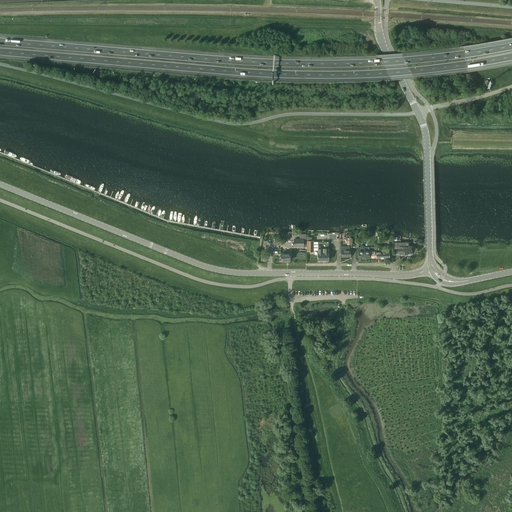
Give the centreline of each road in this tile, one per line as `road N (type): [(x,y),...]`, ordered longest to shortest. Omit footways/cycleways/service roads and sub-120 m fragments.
road 1 (motorway): [(0,51),(305,74),(511,55)]
road 2 (motorway): [(511,45),(305,63),(0,41)]
road 3 (tertiary): [(393,274),(214,268),(0,184)]
road 4 (track): [(338,511),(291,299)]
road 5 (tertiary): [(432,269),(426,132),(417,112)]
road 6 (tertiary): [(417,112),(380,40),(376,0)]
